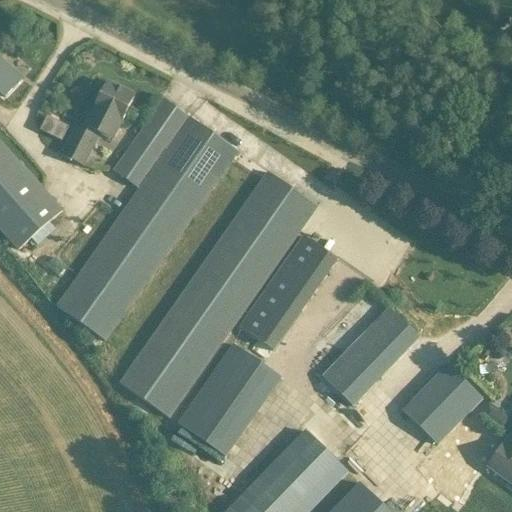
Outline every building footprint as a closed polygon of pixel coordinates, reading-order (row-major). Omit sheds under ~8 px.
[(0,60),(0,93),(5,98),(22,80),(0,60)] [(113,141),(121,125),(135,98),(132,96),(133,94),(121,88),(120,90),(108,84),(85,131),(77,127),(61,157),(84,168),(100,135),(113,141)] [(106,344),(223,177),(239,153),(164,101),(114,173),(138,190),(56,308),(106,344)] [(27,172),(0,142),(0,230),(19,251),(62,212),(37,184),(45,177),(35,165),(27,172)] [(251,196),(247,202),(135,361),(118,385),(168,419),(184,396),(317,207),(267,173),(251,196)] [(407,326),(416,335),(423,328),(414,319),(407,326)] [(230,458),(283,374),(232,343),(179,427),(230,458)] [(438,447),(483,400),(448,366),(403,413),(438,447)] [(503,435),(511,423),(511,421),(489,404),(479,417),(503,435)] [(448,454),(475,473),(493,447),(466,428),(448,454)] [(312,511),(349,475),(305,432),(227,511),(312,511)] [(511,435),(503,448),(487,469),(511,487),(511,435)] [(338,511),(378,511),(358,492),(338,511)]
